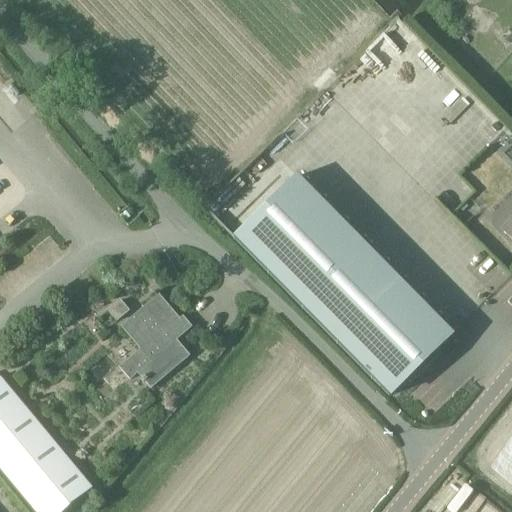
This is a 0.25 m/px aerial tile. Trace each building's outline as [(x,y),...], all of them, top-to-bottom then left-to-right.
[(459,192),(467,201),(485,184),(476,175),(459,192)] [(296,177),(233,239),(389,397),(452,335),(296,177)] [(511,220),(502,230),(511,240),(511,220)] [(374,256),(426,309),(461,274),(409,222),(374,256)] [(175,341),(188,329),(181,321),(160,296),(122,328),(149,361),(137,373),(150,389),(188,357),(175,341)] [(107,311),(116,322),(128,312),(119,301),(107,311)] [(64,511),(92,489),(0,377),(0,471),(33,511),(64,511)]
